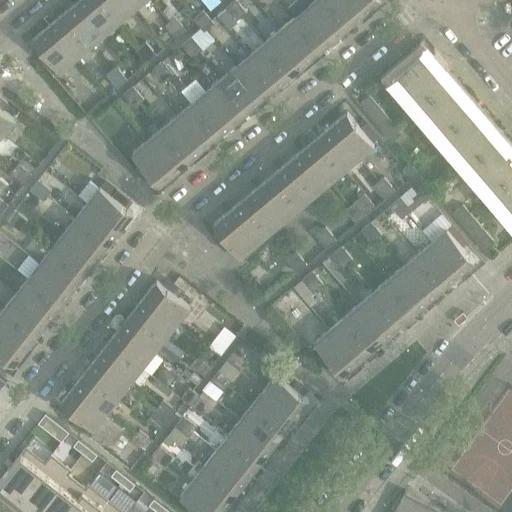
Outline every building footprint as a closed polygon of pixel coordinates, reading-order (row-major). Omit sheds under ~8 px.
[(101,0),(78,0),(77,1),(104,33),(119,21),(101,0)] [(126,0),(101,0),(119,21),(134,8),(126,0)] [(126,0),(134,8),(143,0),(126,0)] [(241,6),(236,0),(234,0),(225,7),(231,14),(241,6)] [(351,25),(330,0),(314,0),(309,4),(336,37),(351,25)] [(366,12),(355,0),(330,0),(351,25),(366,12)] [(355,0),(366,12),(380,0),(355,0)] [(77,1),(63,13),(90,46),(104,33),(77,1)] [(336,37),(309,4),(294,17),(321,49),(336,37)] [(241,6),(231,14),(236,21),(246,12),(241,6)] [(193,18),(195,22),(198,25),(208,16),(203,10),(193,18)] [(63,13),(48,26),(75,58),(90,46),(63,13)] [(208,16),(198,25),(204,31),(214,23),(208,16)] [(165,25),(170,32),(180,23),(175,17),(165,25)] [(321,49),(294,17),(280,29),(307,61),(321,49)] [(186,30),(180,23),(170,32),(176,38),(186,30)] [(32,39),(37,45),(42,50),(35,56),(44,66),(50,60),(60,71),(75,58),(48,26),(32,39)] [(307,61),(280,29),(265,41),(292,74),(307,61)] [(191,36),(181,45),(187,51),(197,43),(191,36)] [(292,74),(265,41),(250,54),(277,86),(292,74)] [(135,50),(141,57),(151,48),(145,42),(135,50)] [(197,43),(187,51),(192,58),(202,49),(197,43)] [(151,48),(141,57),(146,63),(156,55),(151,48)] [(392,76),(418,106),(448,79),(422,49),(392,76)] [(277,86),(250,54),(236,66),(263,98),(277,86)] [(162,61),(152,70),(157,76),(167,68),(162,61)] [(106,75),(112,81),(122,73),(116,66),(106,75)] [(263,98),(236,66),(221,78),(248,111),(263,98)] [(167,68),(157,76),(163,83),(173,74),(167,68)] [(122,73),(112,81),(117,88),(127,79),(122,73)] [(173,74),(169,77),(181,91),(187,87),(175,73),(173,74)] [(248,111),(221,78),(206,91),(233,123),(248,111)] [(448,79),(418,106),(442,135),(473,108),(448,79)] [(138,92),(133,86),(123,94),(128,101),(138,92)] [(233,123),(206,91),(191,103),(218,135),(233,123)] [(138,92),(128,101),(134,107),(144,99),(138,92)] [(369,95),(359,104),(392,142),(402,133),(369,95)] [(0,133),(2,135),(14,119),(2,110),(8,103),(0,96),(0,133)] [(218,135),(191,103),(177,115),(204,148),(218,135)] [(473,108),(442,135),(468,164),(498,138),(473,108)] [(347,112),(332,125),(359,157),(374,144),(347,112)] [(204,148),(177,115),(162,128),(189,160),(204,148)] [(332,125),(317,137),(344,170),(359,157),(332,125)] [(189,160),(162,128),(147,140),(174,172),(189,160)] [(317,137),(302,149),(329,182),(344,170),(317,137)] [(511,153),(498,138),(468,164),(493,193),(511,176),(511,153)] [(174,172),(147,140),(132,153),(141,164),(134,170),(142,180),(149,174),(159,185),(174,172)] [(329,182),(302,149),(280,168),(307,200),(329,182)] [(434,192),(410,163),(403,169),(420,188),(427,197),(428,197),(434,192)] [(10,174),(16,179),(25,169),(18,164),(10,174)] [(307,200),(280,168),(258,186),(285,219),(307,200)] [(31,174),(25,169),(16,179),(23,185),(31,174)] [(511,176),(493,193),(511,215),(511,176)] [(374,186),(379,192),(390,184),(384,177),(374,186)] [(45,185),(38,180),(30,190),(36,195),(45,185)] [(390,184),(379,192),(385,199),(395,190),(390,184)] [(45,185),(36,195),(43,201),(51,190),(45,185)] [(100,186),(87,202),(120,228),(133,212),(121,203),(127,196),(117,188),(111,195),(100,186)] [(285,219),(258,186),(236,205),(263,237),(285,219)] [(415,192),(413,194),(420,203),(427,197),(420,188),(415,192)] [(406,203),(400,197),(390,205),(396,212),(406,203)] [(120,228),(87,202),(75,217),(108,243),(120,228)] [(344,210),(350,217),(360,208),(354,202),(344,210)] [(406,203),(396,212),(401,218),(411,210),(406,203)] [(463,204),(453,213),(485,251),(495,242),(463,204)] [(263,237),(236,205),(213,224),(218,230),(211,235),(224,251),(231,245),(240,256),(263,237)] [(360,208),(350,217),(355,224),(366,215),(360,208)] [(21,215),(14,210),(6,220),(13,225),(21,215)] [(28,220),(21,215),(13,225),(19,231),(28,220)] [(108,243),(75,217),(63,232),(97,258),(108,243)] [(377,228),(371,221),(361,230),(366,237),(377,228)] [(315,235),(320,242),(331,233),(325,227),(315,235)] [(377,228),(366,237),(372,243),(382,235),(377,228)] [(447,228),(431,241),(459,273),(474,260),(447,228)] [(97,258),(63,232),(51,247),(85,274),(97,258)] [(331,233),(320,242),(326,248),(336,240),(331,233)] [(459,273),(431,241),(417,254),(444,286),(459,273)] [(341,246),(331,255),(337,261),(347,253),(341,246)] [(85,274),(51,247),(40,262),(73,289),(85,274)] [(285,260),(291,266),(301,258),(296,251),(285,260)] [(347,253),(337,261),(342,268),(353,259),(347,253)] [(444,286),(417,254),(402,266),(430,298),(444,286)] [(301,258),(291,266),(296,273),(307,264),(301,258)] [(73,289),(40,262),(28,278),(61,304),(73,289)] [(430,298),(402,266),(388,279),(415,311),(430,298)] [(318,278),(312,271),(302,279),(307,286),(318,278)] [(61,304),(28,278),(16,293),(49,319),(61,304)] [(318,278),(307,286),(313,293),(323,284),(318,278)] [(415,311),(388,279),(373,291),(401,323),(415,311)] [(157,280),(144,296),(177,322),(190,306),(178,297),(184,290),(174,282),(168,289),(157,280)] [(401,323),(373,291),(359,304),(386,336),(401,323)] [(49,319),(16,293),(4,308),(37,334),(49,319)] [(144,296),(132,311),(166,337),(177,322),(144,296)] [(386,336),(359,304),(344,316),(372,348),(386,336)] [(37,334),(4,308),(0,312),(0,328),(25,349),(37,334)] [(132,311),(120,326),(154,352),(166,337),(132,311)] [(372,348),(344,316),(330,329),(357,361),(372,348)] [(120,326),(109,341),(142,367),(154,352),(120,326)] [(227,327),(212,346),(221,353),(236,334),(227,327)] [(25,349),(0,328),(0,354),(13,365),(25,349)] [(357,361),(330,329),(314,342),(324,353),(317,359),(326,369),(332,363),(342,374),(357,361)] [(109,341),(97,356),(130,382),(142,367),(109,341)] [(190,365),(197,370),(205,360),(199,355),(190,365)] [(97,356),(85,371),(118,397),(130,382),(97,356)] [(205,360),(197,370),(204,375),(212,365),(205,360)] [(186,367),(182,372),(189,378),(193,373),(186,367)] [(225,376),(219,370),(210,381),(217,386),(225,376)] [(85,371),(73,386),(106,413),(118,397),(85,371)] [(276,374),(263,389),(297,416),(309,400),(298,391),(303,384),(293,376),(288,383),(276,374)] [(225,376),(217,386),(224,391),(232,381),(225,376)] [(94,428),(106,413),(73,386),(60,402),(94,428)] [(181,398),(184,400),(188,403),(196,393),(189,388),(181,398)] [(297,416),(263,389),(251,405),(285,431),(297,416)] [(196,393),(188,403),(194,408),(203,398),(196,393)] [(155,410),(162,416),(170,405),(163,400),(155,410)] [(170,405),(162,416),(168,421),(177,410),(170,405)] [(285,431),(251,405),(240,420),(273,446),(285,431)] [(183,416),(175,426),(182,431),(190,421),(183,416)] [(273,446),(240,420),(228,435),(261,461),(273,446)] [(190,421),(182,431),(189,436),(197,426),(190,421)] [(63,426),(55,436),(62,441),(69,431),(63,426)] [(131,440),(138,446),(146,435),(139,430),(131,440)] [(153,441),(146,435),(138,446),(145,451),(153,441)] [(261,461),(228,435),(216,450),(249,476),(261,461)] [(79,439),(74,445),(83,452),(88,446),(79,439)] [(27,446),(0,479),(0,484),(18,498),(47,462),(45,461),(27,446)] [(88,446),(83,452),(93,460),(98,453),(88,446)] [(166,451),(159,446),(151,456),(158,461),(166,451)] [(249,476),(216,450),(204,465),(237,491),(249,476)] [(173,456),(166,451),(158,461),(165,467),(173,456)] [(47,462),(18,498),(27,505),(35,511),(36,511),(68,472),(68,473),(71,469),(52,454),(51,453),(45,461),(47,462)] [(237,491),(204,465),(192,480),(225,506),(237,491)] [(116,468),(111,474),(121,482),(126,476),(116,468)] [(68,472),(36,511),(67,511),(87,487),(86,487),(68,473),(68,472)] [(126,476),(121,482),(130,489),(135,483),(126,476)] [(220,511),(225,506),(192,480),(180,496),(200,511),(220,511)] [(87,487),(67,511),(97,511),(108,498),(89,483),(86,487),(87,487)] [(393,511),(426,511),(404,495),(403,495),(401,497),(400,496),(391,507),(394,510),(393,511)] [(125,511),(108,498),(97,511),(125,511)] [(154,498),(149,504),(159,511),(164,505),(154,498)]
